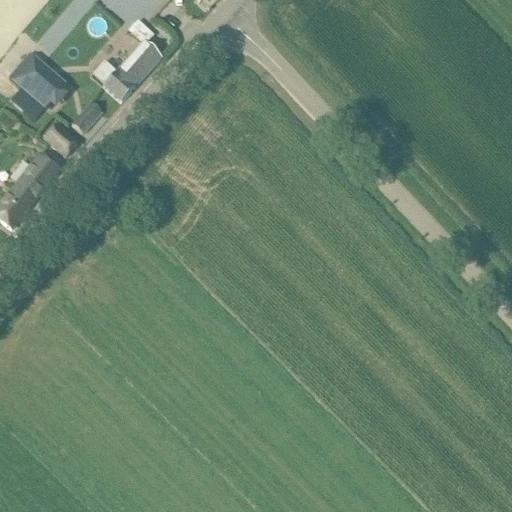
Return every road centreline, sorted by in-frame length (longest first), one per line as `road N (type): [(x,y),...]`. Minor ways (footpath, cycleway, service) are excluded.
road 1 (unclassified): [(511,318),(225,15)]
road 2 (tertiary): [(0,270),(225,15)]
